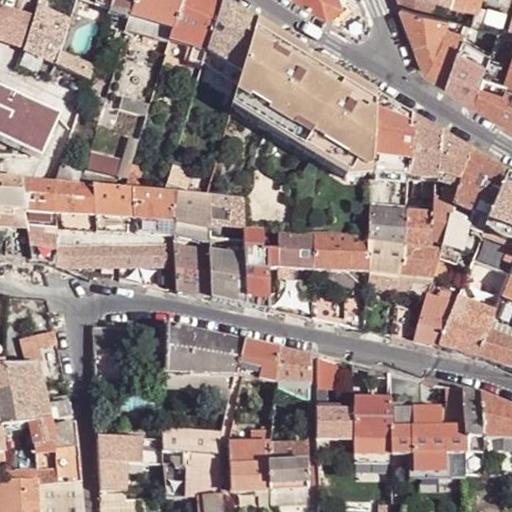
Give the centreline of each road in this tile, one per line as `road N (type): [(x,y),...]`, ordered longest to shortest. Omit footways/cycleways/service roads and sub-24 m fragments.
road 1 (residential): [(77,299),(187,312),(511,387)]
road 2 (residential): [(86,511),(77,299)]
road 3 (residential): [(400,85),(260,0)]
road 4 (residential): [(511,151),(400,85)]
